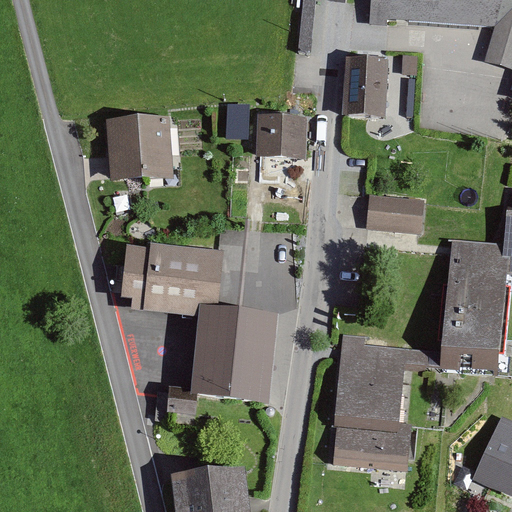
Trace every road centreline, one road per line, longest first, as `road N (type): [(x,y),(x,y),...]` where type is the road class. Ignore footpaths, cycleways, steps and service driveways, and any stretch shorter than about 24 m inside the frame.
road 1 (unclassified): [(154,511),(23,0)]
road 2 (residential): [(279,511),(312,291),(337,0)]
